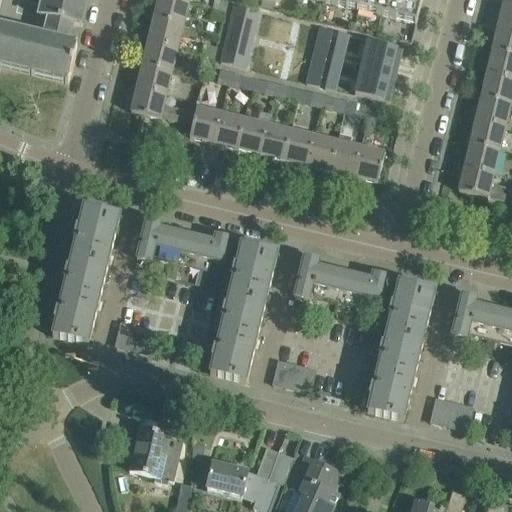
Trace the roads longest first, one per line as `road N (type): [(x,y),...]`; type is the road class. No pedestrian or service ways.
road 1 (residential): [(398,251),(459,0)]
road 2 (residential): [(42,412),(29,382),(27,339),(68,170)]
road 3 (residential): [(94,384),(139,188)]
road 4 (residential): [(298,227),(255,406)]
road 5 (residential): [(454,265),(413,444)]
road 6 (residential): [(68,170),(110,0)]
road 7 (residential): [(255,406),(148,380),(94,384)]
road 8 (residential): [(298,227),(139,188)]
road 9 (residential): [(413,444),(255,406)]
